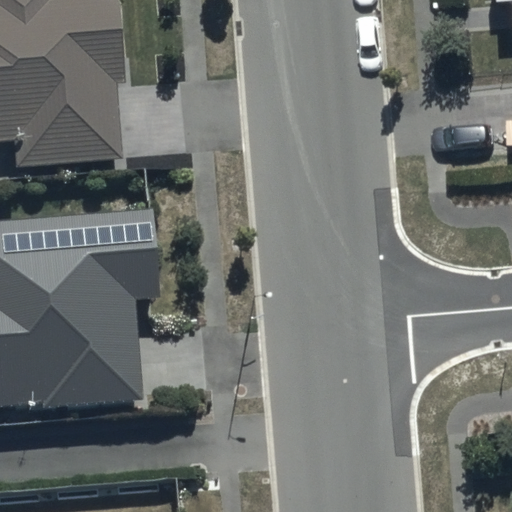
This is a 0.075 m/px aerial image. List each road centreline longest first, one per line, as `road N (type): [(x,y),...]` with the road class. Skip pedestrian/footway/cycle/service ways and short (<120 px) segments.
road 1 (tertiary): [(333,332),(305,0)]
road 2 (tertiary): [(348,511),(333,332)]
road 3 (residential): [(333,332),(511,317)]
